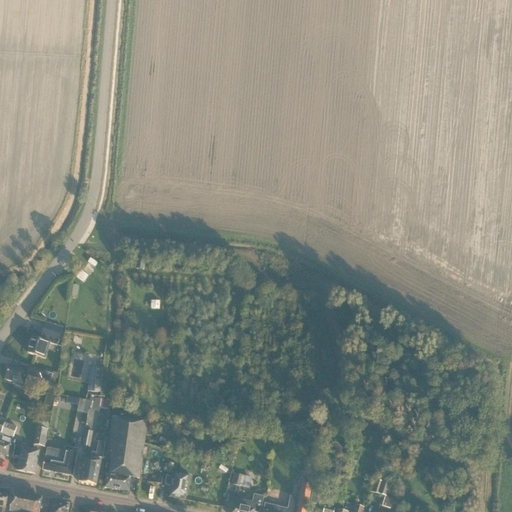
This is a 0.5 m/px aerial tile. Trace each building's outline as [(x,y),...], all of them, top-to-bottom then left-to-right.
[(136,270),(144,270),(146,260),(138,259),(136,270)] [(85,282),(89,276),(81,272),(78,278),(85,282)] [(33,338),(28,354),(46,359),(51,344),(57,346),(63,328),(46,322),(40,340),(33,338)] [(81,344),(82,337),(74,336),(73,343),(81,344)] [(27,376),(42,380),(50,383),(51,382),(55,383),(58,374),(53,372),(52,374),(45,372),(30,367),(28,371),(10,365),(5,380),(14,383),(14,385),(23,388),(27,376)] [(88,393),(101,394),(103,381),(89,379),(88,393)] [(50,407),(54,396),(47,394),(44,406),(50,407)] [(84,412),(86,401),(68,397),(66,403),(78,406),(77,412),(83,413),(84,412)] [(101,399),(95,398),(93,411),(99,412),(101,399)] [(140,480),(148,421),(112,417),(107,452),(112,452),(110,460),(107,460),(105,474),(107,475),(105,488),(129,492),(131,478),(140,480)] [(0,433),(13,438),(17,428),(8,424),(0,421),(0,433)] [(39,452),(38,452),(39,447),(45,448),(48,431),(49,423),(40,421),(38,429),(37,429),(33,451),(22,448),(18,471),(35,474),(39,452)] [(85,431),(82,446),(90,447),(93,433),(85,431)] [(3,437),(4,436),(0,434),(0,459),(2,455),(9,457),(13,445),(10,445),(12,440),(3,437)] [(341,458),(342,449),(338,444),(333,444),(328,448),(327,457),(331,462),(336,462),(341,458)] [(72,476),(78,450),(65,447),(64,453),(47,449),(46,455),(45,457),(45,460),(43,470),(72,476)] [(96,486),(101,460),(82,457),(80,470),(82,471),(79,483),(96,486)] [(306,470),(305,479),(312,480),(314,472),(306,470)] [(190,476),(183,475),(174,473),(173,478),(167,477),(165,485),(172,486),(170,497),(185,500),(190,476)] [(233,474),(231,485),(243,488),(245,477),(233,474)] [(373,493),(379,495),(386,497),(391,482),(383,479),(382,482),(376,480),(373,493)] [(301,484),(298,498),(298,500),(296,508),(298,508),(297,511),(306,511),(312,486),(301,484)] [(6,509),(8,496),(0,493),(0,508),(2,509),(1,511),(4,511),(5,509),(6,509)] [(39,511),(42,500),(13,494),(9,511),(39,511)] [(254,511),(255,508),(260,509),(263,497),(254,495),(252,502),(234,498),(232,505),(230,511),(254,511)] [(297,511),(298,508),(296,508),(298,500),(298,498),(290,497),(288,509),(265,504),(263,511),(297,511)] [(393,500),(385,497),(382,507),(390,509),(393,500)] [(53,502),(51,511),(68,511),(69,505),(53,502)]
